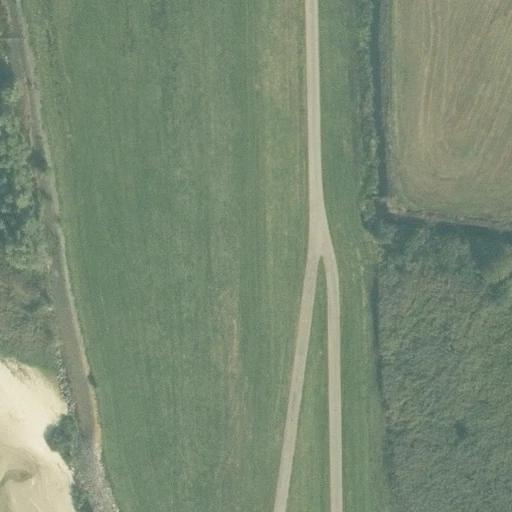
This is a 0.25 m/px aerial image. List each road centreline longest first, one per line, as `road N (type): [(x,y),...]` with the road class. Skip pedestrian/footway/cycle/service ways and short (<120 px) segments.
road 1 (unclassified): [(337,511),(333,276),(316,226)]
road 2 (unclassified): [(279,511),(316,226)]
road 3 (unclassified): [(316,226),(311,0)]
